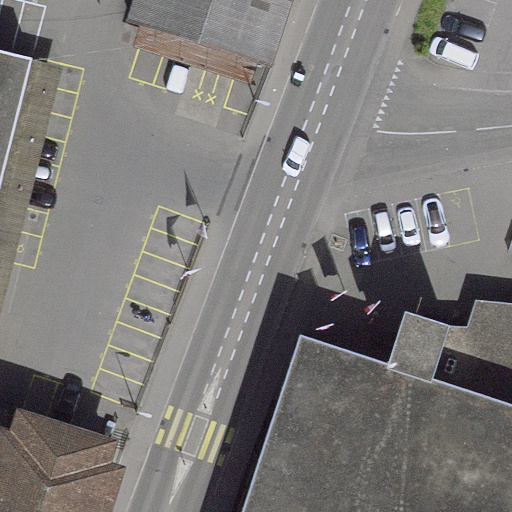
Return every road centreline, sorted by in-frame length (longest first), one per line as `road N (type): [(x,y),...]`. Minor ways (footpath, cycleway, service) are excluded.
road 1 (secondary): [(174,511),(309,133)]
road 2 (residential): [(511,125),(353,138),(309,133)]
road 3 (secondary): [(309,133),(361,0)]
